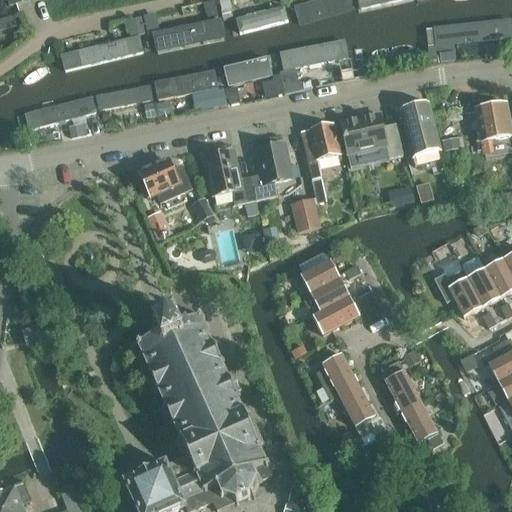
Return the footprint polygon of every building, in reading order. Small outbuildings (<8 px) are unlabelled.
[(29,5),(27,0),(5,0),(9,11),(29,5)] [(351,0),(319,0),(292,7),(298,29),(355,13),(351,0)] [(413,0),(355,0),(359,16),(414,4),(413,0)] [(215,3),(204,5),(206,15),(207,15),(208,20),(218,18),(215,3)] [(285,11),(237,24),(241,39),(289,26),(285,11)] [(128,35),(131,34),(132,39),(134,38),(135,38),(144,36),(144,35),(143,30),(140,20),(131,22),(125,23),(128,35)] [(220,23),(151,36),(155,55),(224,42),(220,23)] [(511,27),(511,23),(433,31),(436,51),(511,42),(511,27)] [(408,36),(355,44),(358,63),(411,54),(408,36)] [(139,39),(61,59),(65,76),(144,56),(139,39)] [(344,45),(279,57),(283,76),(348,64),(344,45)] [(437,52),(438,61),(450,59),(449,50),(437,52)] [(267,60),(223,72),(228,91),(273,81),(267,60)] [(369,62),(359,64),(360,73),(370,71),(369,62)] [(354,63),(343,65),(345,76),(356,74),(354,63)] [(215,74),(153,85),(157,105),(219,93),(215,74)] [(150,90),(100,99),(102,114),(153,105),(150,90)] [(210,95),(213,109),(227,106),(223,92),(210,95)] [(83,103),(25,118),(30,138),(88,123),(83,103)] [(158,107),(160,117),(171,114),(169,104),(158,107)] [(148,107),(150,119),(158,117),(156,106),(148,107)] [(476,112),(482,144),(511,138),(511,131),(507,106),(476,112)] [(441,153),(429,107),(401,114),(413,160),(441,153)] [(110,113),(103,114),(104,124),(111,123),(110,113)] [(381,117),(341,126),(348,157),(386,149),(389,162),(403,158),(396,127),(383,130),(381,117)] [(301,135),(313,183),(318,207),(328,205),(319,164),(341,159),(334,127),(301,135)] [(263,177),(251,180),(257,204),(278,199),(275,186),(292,182),(284,147),(258,153),(263,177)] [(257,204),(251,180),(239,182),(233,154),(205,160),(214,199),(232,195),(235,209),(257,204)] [(161,206),(192,192),(182,170),(174,173),(170,163),(140,177),(151,200),(157,197),(161,206)] [(388,194),(391,210),(415,205),(411,189),(404,190),(388,194)] [(188,202),(200,225),(214,217),(202,195),(188,202)] [(322,230),(315,201),(291,207),(298,236),(322,230)] [(480,257),(464,266),(470,277),(486,269),(480,257)] [(511,277),(504,263),(486,272),(501,301),(511,295),(511,277)] [(302,279),(311,298),(341,282),(331,264),(302,279)] [(344,272),(348,279),(359,273),(356,266),(344,272)] [(486,272),(468,282),(483,311),(501,301),(486,272)] [(483,311),(468,282),(463,273),(447,282),(445,278),(435,283),(447,306),(455,302),(465,321),(483,311)] [(304,302),(313,319),(350,300),(341,282),(311,298),(304,302)] [(353,290),(357,297),(369,291),(365,284),(353,290)] [(350,300),(313,319),(324,339),(360,319),(350,300)] [(363,308),(367,316),(379,309),(375,302),(363,308)] [(501,310),(508,322),(511,319),(511,311),(509,306),(501,310)] [(483,320),(490,331),(497,327),(491,316),(483,320)] [(216,511),(222,511),(236,506),(237,507),(254,501),(262,484),(273,479),(269,470),(260,450),(265,448),(250,413),(248,413),(204,318),(180,329),(175,317),(163,323),(155,326),(160,337),(135,349),(179,444),(177,444),(185,461),(169,468),(167,464),(124,484),(136,511),(182,511),(186,510),(186,511),(198,511),(214,505),(216,511)] [(23,334),(28,349),(46,343),(41,329),(23,334)] [(490,368),(499,386),(511,379),(511,343),(511,342),(493,351),(495,355),(481,362),(485,370),(490,368)] [(331,403),(339,399),(359,389),(343,358),(334,362),(328,352),(318,358),(325,371),(317,376),(331,403)] [(385,385),(402,416),(422,405),(400,364),(389,370),(395,380),(385,385)] [(511,379),(499,386),(509,404),(511,402),(511,379)] [(359,389),(339,399),(361,440),(372,435),(367,425),(376,420),(359,389)] [(422,405),(402,416),(419,447),(428,442),(434,452),(444,446),(422,405)] [(0,494),(0,511),(24,511),(23,507),(32,503),(24,485),(0,494)] [(312,493),(292,488),(288,504),(308,508),(312,493)]
